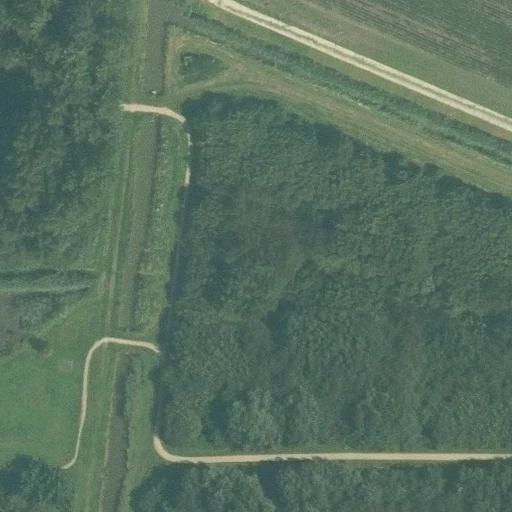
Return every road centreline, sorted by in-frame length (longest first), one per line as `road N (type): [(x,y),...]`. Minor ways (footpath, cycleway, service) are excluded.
road 1 (track): [(511,459),(167,459),(156,444),(164,363)]
road 2 (unknown): [(511,191),(266,92),(214,91),(171,113)]
road 3 (track): [(211,0),(511,129)]
road 4 (track): [(164,363),(152,347),(94,345),(74,459),(56,471),(0,470)]
road 5 (track): [(164,363),(191,137),(171,113)]
road 6 (track): [(131,108),(77,95),(0,54)]
